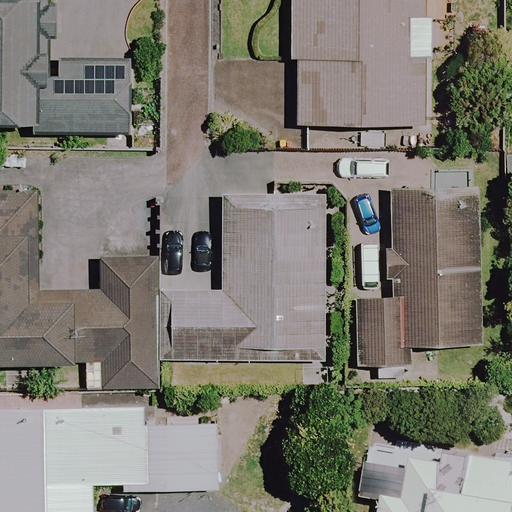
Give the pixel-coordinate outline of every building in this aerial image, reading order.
[(95,10),(69,8),(70,1),(57,0),(0,0),(0,128),(36,131),(127,136),(131,59),(93,57),(95,10)] [(299,0),(299,124),(421,124),(421,60),(427,60),(427,18),(413,18),(412,0),(299,0)] [(0,362),(86,363),(86,388),(157,388),(157,361),(156,292),(156,256),(103,256),(103,290),(32,290),(32,192),(0,192),(0,362)] [(475,196),(388,193),(384,297),(359,296),(357,364),(405,366),(406,343),(478,345),(482,247),(474,246),(475,196)] [(156,292),(157,361),(325,360),(325,206),(224,206),(224,292),(156,292)] [(0,511),(94,511),(95,484),(219,485),(219,428),(144,427),(144,409),(0,407),(0,511)] [(511,511),(511,482),(510,482),(511,468),(511,467),(444,457),(448,435),(370,422),(358,495),(385,499),(383,511),(511,511)]
